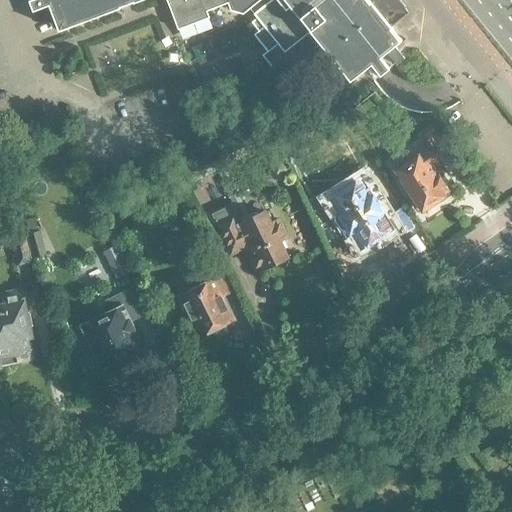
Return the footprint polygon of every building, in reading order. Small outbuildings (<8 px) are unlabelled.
[(251,21),(254,24),(258,30),(254,34),(267,51),(262,55),(280,77),(295,65),(298,68),(315,55),(312,51),(320,44),(351,82),(372,64),(381,75),(390,68),(381,57),(402,41),(391,27),(408,14),(407,13),(408,12),(405,8),(406,8),(399,0),(28,0),(33,10),(48,5),(58,30),(119,8),(119,7),(132,2),(133,2),(139,0),(166,0),(177,28),(208,17),(206,10),(227,2),(230,10),(244,14),(250,9),(257,17),(251,21)] [(368,75),(354,86),(361,95),(374,84),(368,75)] [(242,191),(229,164),(261,149),(249,124),(222,136),(225,144),(181,166),(190,184),(220,169),(224,177),(221,179),(237,210),(215,221),(231,254),(245,247),(257,271),(288,256),(280,240),(287,236),(279,218),(271,222),(266,210),(251,217),(240,192),(242,191)] [(422,210),(443,196),(442,194),(449,189),(432,163),(450,151),(434,127),(422,136),(430,148),(396,170),(422,210)] [(376,160),(361,136),(348,144),(364,168),(376,160)] [(269,172),(274,180),(280,180),(287,174),(287,168),(281,160),(276,161),(268,166),(269,172)] [(374,239),(401,223),(368,170),(341,187),(350,202),(343,205),(355,226),(363,222),(374,239)] [(18,238),(28,235),(22,216),(12,219),(14,228),(15,227),(18,238)] [(27,238),(32,258),(45,255),(40,235),(27,238)] [(32,258),(27,238),(26,237),(11,241),(18,266),(34,262),(32,258)] [(223,324),(234,319),(222,294),(230,290),(217,264),(202,271),(207,281),(180,295),(183,302),(181,305),(184,310),(187,310),(199,335),(209,331),(215,333),(221,330),(223,324)] [(124,304),(81,325),(102,368),(115,361),(120,365),(130,360),(133,353),(145,347),(130,315),(146,307),(136,285),(119,294),(124,304)] [(3,303),(0,303),(0,363),(33,357),(28,335),(31,335),(21,288),(1,293),(3,303)]
